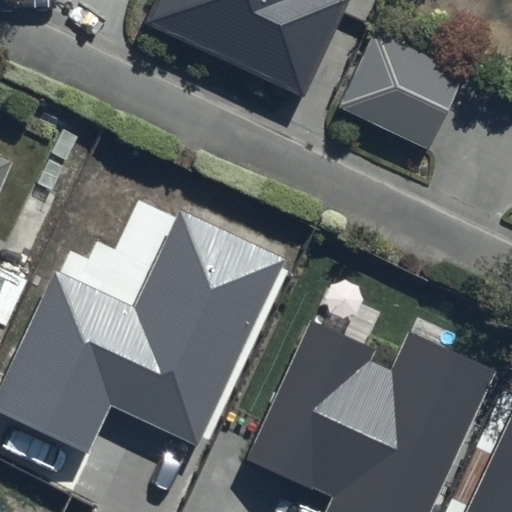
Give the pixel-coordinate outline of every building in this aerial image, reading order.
[(153,0),(138,33),(296,107),(343,7),(332,2),(333,0),(153,0)] [(371,37),(334,118),(425,159),(462,79),(371,37)] [(286,258),(180,208),(134,307),(56,271),(0,390),(0,410),(87,451),(109,404),(198,446),(286,258)] [(375,349),(310,319),(245,459),(331,498),(324,511),(429,511),(494,371),(409,332),(391,370),(370,361),(375,349)] [(511,511),(511,410),(464,511),(511,511)]
